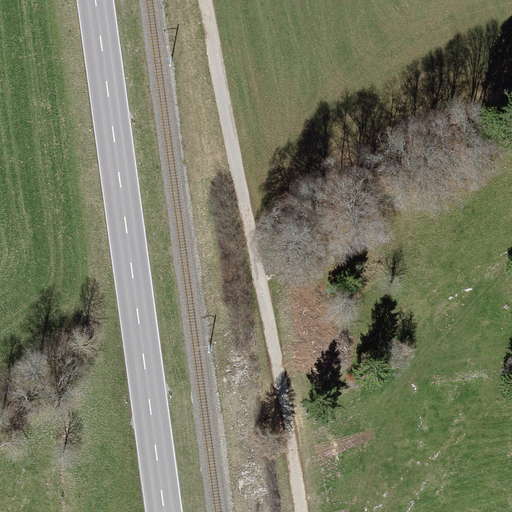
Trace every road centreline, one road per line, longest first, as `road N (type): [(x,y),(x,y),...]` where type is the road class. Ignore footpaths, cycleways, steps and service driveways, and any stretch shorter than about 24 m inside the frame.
road 1 (track): [(301,511),(205,0)]
road 2 (primary): [(95,0),(164,511)]
